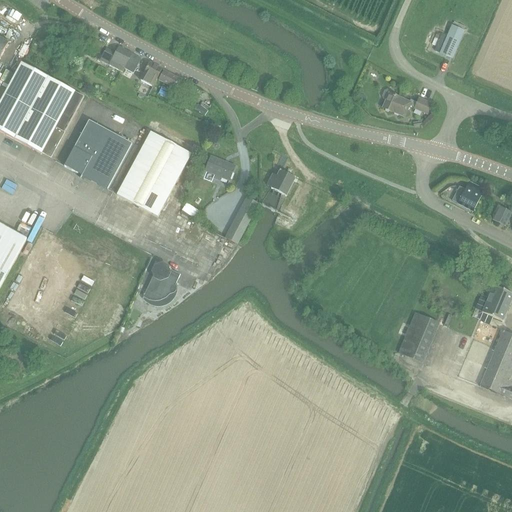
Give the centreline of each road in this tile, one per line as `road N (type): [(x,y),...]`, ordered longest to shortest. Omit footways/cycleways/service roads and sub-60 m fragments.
road 1 (unclassified): [(435,150),(243,96),(60,0)]
road 2 (track): [(436,379),(421,381),(404,405),(360,511)]
road 3 (unclassified): [(511,246),(427,198),(423,177),(435,150)]
road 4 (unclassified): [(408,0),(392,44),(397,60),(461,100)]
